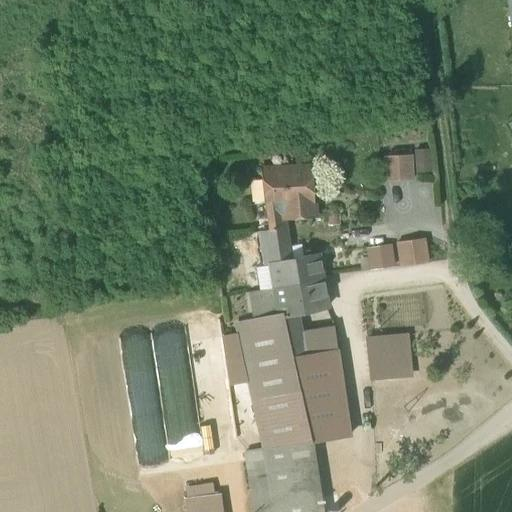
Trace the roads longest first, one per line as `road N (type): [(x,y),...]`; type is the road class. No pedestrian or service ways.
road 1 (track): [(422,0),(461,298)]
road 2 (residential): [(373,511),(511,410)]
